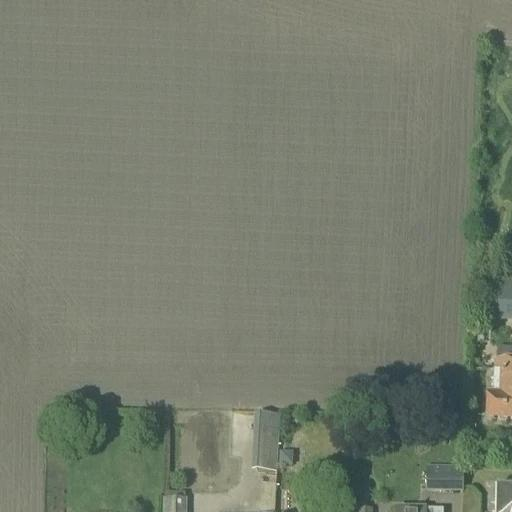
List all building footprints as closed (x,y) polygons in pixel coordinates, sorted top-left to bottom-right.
[(511,324),(511,282),(488,281),(486,323),(511,324)] [(511,422),(511,362),(492,361),(491,396),(486,396),(484,421),(511,422)] [(275,475),(279,418),(253,416),(250,474),(275,475)] [(442,495),(443,469),(425,469),(424,495),(442,495)] [(511,511),(511,486),(493,486),(491,511),(511,511)] [(185,511),(185,502),(162,502),(161,511),(185,511)]
